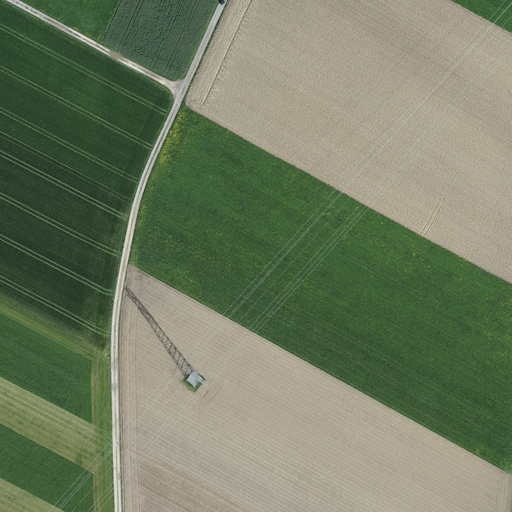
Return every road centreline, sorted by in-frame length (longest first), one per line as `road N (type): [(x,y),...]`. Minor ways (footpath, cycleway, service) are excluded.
road 1 (track): [(115,511),(114,324),(138,197),(225,0)]
road 2 (track): [(183,92),(8,0)]
